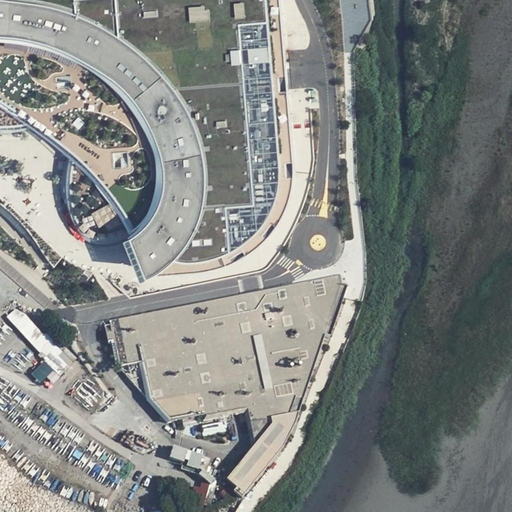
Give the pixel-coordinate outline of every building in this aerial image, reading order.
[(0,0),(0,129),(2,130),(35,132),(52,145),(70,160),(63,181),(68,214),(78,229),(90,240),(110,243),(121,240),(129,257),(138,277),(146,273),(166,275),(239,269),(291,221),(322,152),(312,0),(0,0)] [(0,198),(0,208),(9,217),(30,239),(32,238),(38,246),(42,244),(31,229),(18,214),(9,206),(5,203),(0,198)] [(21,305),(9,315),(48,361),(60,352),(21,305)] [(162,397),(146,398),(165,422),(170,421),(162,397)] [(246,434),(248,433),(251,433),(247,405),(202,414),(203,421),(242,413),(246,434)] [(248,433),(251,446),(264,444),(263,431),(251,433),(248,433)] [(197,466),(201,453),(175,445),(172,458),(197,466)]
